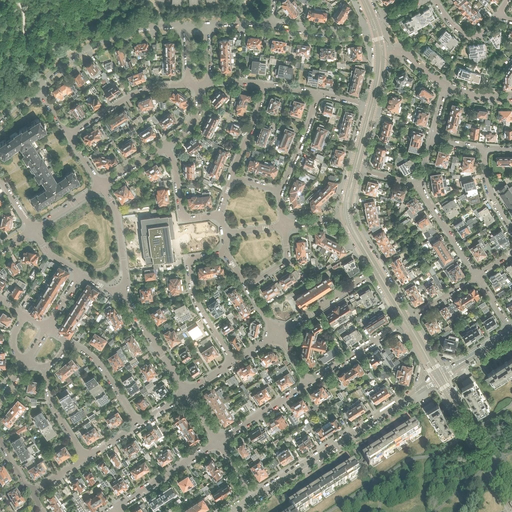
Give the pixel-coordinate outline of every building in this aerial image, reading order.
[(284,8),(291,3),(289,0),(284,0),(282,2),(283,3),(281,4),(281,5),(283,8),(284,8)] [(467,3),(468,2),(466,0),(459,0),(455,4),(460,9),(467,3)] [(288,13),(298,6),(298,5),(297,6),(294,1),(291,3),(284,8),(284,9),(287,13),(288,13)] [(351,9),(349,8),(350,6),(344,3),(340,8),(341,9),(349,13),(351,9)] [(464,15),(464,14),(471,8),(467,3),(460,9),(459,10),(464,15)] [(264,11),(264,10),(263,10),(262,10),(261,9),(262,8),(260,5),(254,10),(256,13),(257,12),(258,13),(258,14),(257,16),(259,16),(260,15),(261,15),(261,14),(262,13),(263,13),(264,12),(264,11)] [(294,17),(300,13),(302,11),(298,6),(288,13),(291,17),(293,16),(294,17)] [(469,19),(477,12),(472,7),(471,8),(464,14),(469,19)] [(483,18),(479,14),(481,12),(483,10),(481,8),(477,12),(469,19),(473,23),(476,21),(477,22),(478,20),(480,21),(483,18)] [(319,21),(321,13),(320,12),(321,10),(315,9),(315,10),(314,11),(313,20),(314,20),(315,21),(317,21),(318,21),(319,21)] [(349,14),(349,13),(341,9),(340,11),(338,10),(336,13),(337,14),(345,19),(346,18),(349,14)] [(432,15),(433,14),(430,9),(428,10),(424,12),(424,11),(423,12),(424,12),(422,13),(427,22),(434,18),(432,15)] [(345,19),(337,14),(336,13),(335,12),(332,18),(334,19),(339,23),(340,22),(342,23),(343,23),(345,19)] [(427,22),(422,13),(420,14),(419,13),(415,15),(422,26),(427,22)] [(422,26),(415,15),(411,17),(412,19),(411,20),(416,29),(422,26)] [(416,29),(411,20),(409,21),(409,20),(408,20),(408,21),(405,23),(408,29),(407,29),(409,33),(413,31),(415,34),(418,32),(416,29)] [(441,48),(443,45),(451,36),(450,35),(450,34),(445,30),(442,34),(438,39),(442,42),(440,45),(437,42),(434,45),(440,49),(441,48)] [(502,39),(502,38),(502,37),(501,36),(500,36),(500,35),(500,34),(501,31),(498,31),(493,34),(493,35),(492,36),(490,38),(496,47),(499,47),(499,44),(498,44),(499,43),(500,43),(501,42),(502,41),(502,39)] [(454,47),(459,41),(453,37),(454,37),(453,36),(453,37),(451,36),(443,45),(446,47),(447,46),(451,50),(454,46),(454,47)] [(174,49),(174,43),(171,43),(171,42),(168,42),(168,40),(164,40),(164,44),(165,44),(165,49),(174,49)] [(278,51),(279,41),(278,40),(277,40),(276,41),(273,40),(272,47),(271,51),(274,51),(274,50),(278,51)] [(149,49),(148,45),(147,42),(144,43),(144,42),(141,43),(143,53),(149,52),(148,49),(149,49)] [(143,53),(141,43),(138,43),(138,44),(135,45),(136,48),(135,48),(136,51),(137,54),(143,53)] [(303,54),(304,45),(301,45),(300,44),(299,44),(298,44),(297,47),(295,47),(294,53),(300,54),(300,55),(302,55),(302,54),(303,54)] [(485,55),(484,51),(486,50),(485,44),(478,45),(478,44),(478,45),(476,46),(478,56),(478,59),(478,61),(480,61),(480,59),(481,58),(481,56),(485,55)] [(309,55),(310,46),(309,46),(309,45),(307,45),(306,46),(304,45),(303,54),(302,54),(302,55),(301,62),(304,63),(305,59),(305,58),(306,56),(305,56),(305,55),(309,55)] [(478,56),(476,46),(474,46),(474,45),(473,45),(469,46),(470,53),(469,53),(470,58),(478,56)] [(361,50),(361,49),(361,47),(361,46),(350,47),(350,48),(348,48),(348,52),(346,52),(346,54),(347,54),(347,55),(350,55),(350,54),(352,53),(361,53),(361,50)] [(436,54),(428,47),(427,49),(426,48),(426,49),(424,52),(425,53),(425,54),(425,55),(426,55),(426,56),(427,56),(428,55),(429,56),(428,57),(431,60),(436,54)] [(121,48),(115,51),(120,65),(126,62),(121,48)] [(336,58),(336,51),(334,51),(334,49),(331,48),(330,48),(329,48),(328,48),(327,48),(327,58),(327,59),(334,59),(334,58),(336,58)] [(444,61),(436,54),(431,60),(435,63),(436,62),(441,66),(443,63),(444,63),(443,62),(444,61)] [(258,72),(260,57),(255,57),(255,59),(257,59),(257,61),(252,60),(252,65),(250,65),(249,69),(252,69),(252,72),(258,72)] [(264,59),(264,57),(260,57),(258,72),(265,73),(267,59),(264,59)] [(285,76),(287,61),(284,60),(283,66),(280,65),(279,69),(275,69),(275,74),(278,74),(278,75),(285,76)] [(96,65),(93,61),(89,64),(88,64),(87,64),(86,65),(86,66),(89,71),(94,78),(101,73),(97,67),(98,67),(96,64),(96,65)] [(289,67),(290,61),(289,61),(287,61),(285,76),(291,78),(293,68),(289,67)] [(114,68),(112,62),(105,64),(107,70),(114,68)] [(480,78),(481,77),(480,77),(481,75),(473,73),(476,65),(472,64),(471,68),(470,72),(468,80),(472,81),(472,80),(479,81),(480,77),(480,78)] [(364,73),(365,72),(364,71),(365,70),(356,68),(355,71),(354,71),(353,74),(363,76),(364,74),(364,73)] [(147,77),(145,74),(147,73),(145,69),(143,70),(143,71),(138,73),(141,81),(143,81),(146,80),(145,78),(145,79),(145,78),(147,77)] [(317,84),(319,71),(313,69),(313,71),(309,71),(308,76),(307,76),(307,79),(308,79),(308,83),(310,83),(312,84),(312,85),(315,85),(316,84),(317,84)] [(468,80),(470,72),(460,69),(458,75),(464,77),(464,78),(468,80)] [(332,80),(333,78),(327,77),(328,72),(319,71),(317,84),(320,85),(320,86),(323,86),(323,85),(324,86),(324,85),(330,86),(330,84),(331,84),(332,83),(333,83),(333,81),(333,80),(332,80)] [(85,81),(88,78),(84,72),(81,73),(84,78),(83,78),(79,73),(76,75),(75,75),(74,77),(73,77),(73,78),(77,84),(78,86),(85,81)] [(136,83),(133,75),(132,72),(126,75),(130,84),(132,83),(132,84),(132,85),(135,84),(136,83)] [(408,77),(406,73),(405,72),(404,72),(403,72),(401,72),(401,74),(400,74),(404,82),(407,81),(411,82),(412,79),(408,77)] [(141,81),(138,73),(133,75),(136,83),(139,82),(139,83),(141,82),(141,81)] [(362,79),(363,76),(353,74),(351,73),(351,76),(350,80),(361,83),(361,82),(362,81),(363,80),(362,79)] [(404,82),(400,74),(399,75),(398,74),(397,74),(397,76),(395,77),(398,82),(396,86),(402,88),(403,86),(406,85),(404,82)] [(511,76),(504,75),(504,82),(503,82),(503,88),(510,88),(511,88),(511,76)] [(361,84),(361,83),(350,80),(349,83),(348,86),(360,89),(360,86),(361,86),(361,84)] [(68,94),(72,91),(70,89),(71,89),(67,83),(62,86),(63,86),(60,89),(59,88),(53,92),(53,93),(55,96),(56,96),(57,95),(59,98),(61,100),(64,98),(62,95),(67,92),(68,94)] [(121,92),(118,87),(118,86),(117,85),(116,85),(115,84),(112,86),(111,84),(109,85),(110,87),(115,95),(117,94),(118,94),(120,93),(120,92),(121,92)] [(359,91),(360,89),(348,86),(346,85),(346,86),(348,87),(346,92),(358,95),(358,94),(359,94),(359,92),(359,91)] [(79,93),(74,86),(71,88),(75,94),(72,96),(74,99),(80,95),(79,93)] [(115,95),(110,87),(104,91),(105,92),(106,94),(107,94),(110,99),(110,98),(111,99),(112,99),(113,98),(114,97),(113,97),(115,95)] [(422,99),(428,90),(422,87),(422,88),(421,88),(420,89),(420,90),(417,96),(422,99)] [(429,101),(431,97),(432,97),(433,96),(433,95),(433,94),(428,90),(422,99),(424,101),(425,100),(428,102),(429,101)] [(227,97),(223,93),(222,94),(219,91),(218,93),(216,93),(216,94),(216,96),(215,96),(222,102),(224,104),(224,103),(229,99),(227,97)] [(177,103),(183,96),(179,93),(179,94),(178,93),(176,96),(173,93),(169,98),(172,101),(173,100),(177,103)] [(249,100),(250,96),(241,93),(238,102),(247,104),(248,100),(249,100)] [(156,103),(158,102),(158,97),(152,99),(151,96),(144,99),(148,109),(152,108),(151,107),(155,106),(155,105),(157,104),(156,103)] [(184,102),(187,100),(186,99),(186,98),(183,96),(177,103),(180,106),(179,108),(178,108),(176,110),(180,113),(182,111),(182,112),(185,108),(187,105),(184,102)] [(222,102),(215,96),(214,96),(213,97),(213,98),(211,101),(214,103),(213,104),(219,109),(224,104),(222,102)] [(400,106),(402,99),(399,98),(394,97),(391,96),(390,99),(389,100),(389,101),(389,102),(390,102),(389,103),(400,106)] [(101,104),(97,98),(95,100),(94,99),(92,100),(90,97),(86,100),(88,102),(93,110),(94,109),(95,110),(99,107),(98,106),(99,106),(99,105),(101,104)] [(281,107),(282,103),(279,102),(280,99),(276,97),(275,99),(272,98),(271,99),(270,99),(270,101),(270,102),(269,104),(278,107),(280,108),(283,109),(284,109),(285,107),(285,106),(283,106),(283,108),(281,107)] [(148,109),(144,99),(138,101),(139,106),(138,107),(140,111),(141,111),(141,112),(145,110),(146,110),(148,109)] [(245,110),(247,104),(238,102),(236,101),(234,106),(237,106),(236,109),(238,109),(237,113),(237,115),(241,117),(242,114),(243,114),(244,110),(245,110)] [(286,102),(286,103),(289,104),(288,106),(290,107),(292,107),(302,110),(303,107),(304,107),(305,104),(303,103),(294,101),(294,102),(291,101),(290,103),(286,102)] [(85,113),(79,104),(78,104),(77,102),(74,104),(75,106),(71,108),(72,109),(70,110),(73,115),(75,114),(77,117),(78,117),(79,119),(82,117),(82,116),(85,114),(84,113),(85,113)] [(331,114),(333,107),(333,106),(333,104),(326,102),(326,105),(325,104),(324,109),(323,112),(323,114),(330,116),(331,116),(331,114)] [(398,113),(400,106),(389,103),(389,104),(388,105),(387,106),(388,107),(388,110),(390,111),(390,112),(395,113),(395,112),(398,113)] [(276,113),(278,107),(269,104),(268,107),(268,108),(267,109),(267,110),(267,111),(271,112),(271,111),(276,113)] [(461,115),(463,107),(452,105),(450,112),(461,115)] [(301,117),(302,113),(301,113),(302,110),(292,107),(290,107),(289,108),(289,109),(289,110),(289,111),(291,112),(290,114),(292,114),(291,117),(296,119),(297,116),(301,117)] [(427,119),(429,112),(427,112),(428,110),(422,108),(417,107),(414,115),(415,116),(417,116),(427,119)] [(354,117),(354,115),(354,114),(351,113),(351,110),(346,109),(345,115),(344,115),(344,117),(353,120),(353,117),(354,117)] [(486,118),(487,110),(478,109),(477,113),(476,113),(475,116),(486,118)] [(127,121),(132,117),(127,111),(126,112),(125,110),(119,113),(125,121),(126,123),(125,123),(128,126),(128,127),(130,130),(132,128),(130,124),(129,125),(127,121)] [(506,125),(506,111),(503,111),(503,110),(500,110),(500,111),(499,111),(498,112),(498,113),(499,114),(499,115),(497,115),(497,120),(503,120),(503,125),(505,125),(506,125)] [(460,119),(461,115),(450,112),(448,121),(458,124),(460,125),(461,119),(460,119)] [(125,121),(119,113),(116,115),(117,116),(113,118),(118,126),(117,123),(119,121),(120,123),(124,121),(124,122),(125,121)] [(175,121),(172,117),(173,116),(171,113),(170,114),(169,113),(164,117),(165,118),(160,122),(165,129),(165,128),(166,129),(169,127),(168,126),(172,124),(173,124),(176,122),(175,121)] [(218,122),(219,119),(214,116),(214,117),(210,115),(209,118),(208,118),(207,120),(208,121),(218,126),(219,122),(218,122)] [(426,120),(427,119),(417,116),(415,116),(415,118),(414,118),(413,122),(416,122),(416,123),(419,124),(418,128),(423,129),(424,125),(425,125),(426,120)] [(352,123),(353,120),(344,117),(343,121),(344,121),(343,124),(351,126),(351,125),(352,125),(352,123)] [(118,126),(113,118),(112,118),(107,121),(112,129),(115,128),(118,126)] [(44,133),(44,132),(47,131),(46,129),(46,128),(45,126),(44,126),(43,125),(40,120),(39,120),(38,120),(36,121),(36,122),(22,131),(21,131),(19,132),(19,133),(19,134),(27,146),(31,143),(30,140),(39,134),(40,135),(43,133),(44,134),(44,133)] [(391,129),(393,123),(385,120),(384,123),(383,123),(382,126),(391,129)] [(214,131),(217,126),(218,126),(208,121),(206,123),(205,124),(205,125),(205,126),(214,131)] [(457,134),(460,125),(458,124),(448,121),(446,129),(450,130),(449,132),(457,134)] [(239,130),(240,128),(240,127),(240,126),(233,123),(230,129),(228,128),(226,131),(228,132),(237,135),(238,131),(239,130)] [(351,129),(351,128),(351,127),(351,126),(343,124),(340,123),(339,127),(341,127),(341,130),(349,132),(350,130),(351,129)] [(271,133),(273,129),(270,128),(266,127),(266,126),(262,124),(262,125),(261,126),(261,127),(261,128),(260,131),(269,134),(274,135),(274,134),(271,133)] [(328,135),(329,131),(327,130),(323,128),(324,126),(320,124),(319,127),(318,127),(316,133),(325,136),(327,137),(330,138),(331,136),(328,135)] [(475,125),(469,124),(468,127),(468,128),(472,129),(470,137),(477,138),(478,134),(479,135),(479,132),(478,132),(479,127),(475,126),(475,125)] [(483,129),(483,130),(486,130),(486,132),(485,139),(487,139),(487,141),(496,141),(496,132),(495,132),(495,130),(490,130),(491,126),(490,126),(490,125),(486,125),(483,125),(483,129)] [(155,133),(153,130),(154,129),(151,126),(145,130),(151,139),(153,138),(154,136),(156,135),(155,133)] [(215,131),(214,131),(205,126),(205,127),(204,127),(203,128),(203,130),(202,132),(205,134),(205,135),(210,137),(211,134),(213,134),(215,131)] [(392,135),(394,129),(391,129),(382,126),(381,132),(390,135),(392,135)] [(90,132),(90,133),(95,141),(104,136),(103,135),(105,134),(101,128),(100,129),(99,127),(95,130),(95,129),(92,131),(92,130),(90,132)] [(292,139),(294,132),(293,132),(294,129),(289,127),(288,130),(285,129),(282,135),(292,139)] [(151,139),(145,130),(138,134),(141,138),(141,137),(143,141),(144,140),(145,142),(147,141),(149,140),(151,139)] [(349,137),(349,136),(349,135),(349,132),(341,130),(340,133),(339,137),(341,137),(341,140),(347,142),(348,138),(349,137)] [(267,139),(269,134),(260,131),(259,133),(258,134),(258,135),(258,136),(258,137),(267,139)] [(421,140),(423,133),(413,131),(412,137),(421,140)] [(388,141),(390,135),(381,132),(380,135),(381,136),(380,139),(388,141)] [(27,146),(19,134),(18,134),(17,133),(15,135),(15,136),(10,139),(1,145),(0,144),(0,150),(1,152),(2,153),(1,154),(2,156),(3,156),(4,156),(5,158),(8,156),(8,157),(9,156),(8,155),(12,153),(11,152),(17,149),(20,146),(22,149),(27,146)] [(95,141),(90,133),(89,133),(87,134),(84,136),(86,138),(84,140),(86,143),(88,142),(90,145),(95,141)] [(323,142),(325,136),(316,133),(314,139),(323,142)] [(290,145),(292,139),(282,135),(280,141),(290,145)] [(265,145),(267,139),(258,137),(257,139),(256,140),(256,141),(256,142),(256,143),(260,144),(265,145)] [(420,146),(421,140),(412,137),(410,143),(420,146)] [(125,144),(131,153),(133,151),(134,150),(135,150),(136,149),(136,148),(135,147),(136,147),(133,142),(134,141),(131,138),(125,142),(125,144)] [(203,144),(201,141),(200,142),(199,141),(198,142),(196,139),(194,140),(193,140),(191,141),(191,142),(196,149),(203,144)] [(324,146),(324,145),(325,145),(328,146),(328,144),(323,142),(314,139),(311,145),(312,145),(311,148),(319,151),(321,148),(321,149),(322,145),(324,146)] [(287,151),(290,145),(280,141),(278,140),(275,148),(283,151),(284,149),(287,151)] [(44,160),(43,158),(42,158),(42,157),(41,158),(32,142),(31,143),(27,146),(22,149),(25,154),(24,155),(25,155),(24,156),(23,157),(25,159),(26,159),(26,160),(26,161),(27,163),(28,163),(29,163),(33,168),(44,161),(43,161),(44,161),(44,160)] [(196,149),(191,142),(191,143),(189,143),(188,144),(188,145),(186,146),(188,149),(187,150),(191,154),(196,149)] [(419,148),(420,146),(410,143),(408,143),(407,146),(409,146),(408,150),(410,150),(409,153),(417,155),(417,152),(418,152),(419,148)] [(131,153),(125,144),(122,146),(123,146),(120,148),(122,150),(121,150),(124,154),(125,154),(125,155),(126,156),(127,155),(128,154),(129,154),(131,153)] [(344,154),(345,153),(344,152),(344,151),(343,151),(344,148),(338,146),(337,149),(336,152),(335,152),(334,155),(343,158),(344,155),(344,154)] [(385,155),(386,149),(378,147),(377,149),(376,150),(375,153),(385,155)] [(227,155),(228,152),(226,151),(222,150),(220,149),(217,155),(226,159),(228,155),(227,155)] [(254,171),(257,163),(258,161),(254,160),(256,155),(260,156),(261,152),(253,150),(252,153),(253,154),(251,159),(249,166),(250,166),(249,169),(250,170),(254,171)] [(447,160),(449,154),(440,151),(438,151),(437,154),(438,155),(437,158),(447,160)] [(56,165),(49,153),(48,152),(47,153),(55,166),(56,165)] [(402,158),(404,160),(406,154),(403,153),(400,153),(398,152),(397,152),(396,155),(397,156),(398,156),(398,157),(401,158),(402,158)] [(385,162),(387,156),(385,155),(375,153),(374,159),(383,161),(385,162)] [(342,160),(343,158),(334,155),(329,154),(328,156),(334,158),(333,164),(338,165),(338,163),(341,164),(341,163),(342,163),(343,161),(342,160)] [(225,163),(226,159),(217,155),(215,162),(223,165),(223,163),(224,163),(224,162),(225,163)] [(102,167),(105,158),(99,156),(99,158),(95,157),(95,161),(96,162),(98,163),(97,165),(98,165),(98,167),(102,167)] [(410,171),(405,162),(404,160),(402,158),(401,158),(398,157),(398,156),(397,156),(394,165),(396,165),(397,160),(401,161),(401,163),(401,164),(399,165),(398,167),(401,172),(403,171),(405,174),(407,172),(410,171)] [(105,157),(105,158),(102,167),(107,168),(107,167),(108,168),(109,165),(110,165),(111,165),(112,165),(118,162),(115,157),(111,160),(110,160),(110,158),(109,158),(105,157)] [(510,164),(509,157),(497,157),(497,161),(496,161),(496,163),(497,163),(497,164),(505,164),(505,166),(510,166),(510,164)] [(312,167),(314,161),(307,158),(306,159),(306,160),(305,162),(305,163),(303,167),(310,170),(312,167)] [(445,167),(447,160),(437,158),(436,161),(435,164),(436,164),(445,167)] [(381,167),(383,161),(374,159),(373,162),(374,163),(373,165),(381,167)] [(417,166),(414,161),(413,162),(411,159),(405,162),(410,171),(416,167),(415,166),(417,166)] [(56,180),(46,164),(46,163),(45,161),(44,161),(33,168),(36,173),(35,174),(36,174),(36,175),(35,175),(39,181),(40,181),(41,181),(42,181),(46,186),(51,183),(55,180),(56,180)] [(223,165),(215,162),(213,161),(210,167),(221,171),(223,168),(222,167),(223,165)] [(268,175),(270,167),(271,163),(265,161),(264,165),(261,174),(265,175),(265,174),(268,175)] [(275,174),(278,167),(274,166),(275,162),(272,161),(271,163),(270,167),(268,175),(269,175),(269,176),(272,177),(272,176),(273,177),(274,174),(275,174)] [(463,163),(458,162),(456,162),(455,164),(455,166),(458,166),(458,165),(463,166),(463,170),(472,170),(473,164),(463,163)] [(261,174),(264,165),(257,163),(254,171),(257,172),(257,173),(261,174)] [(161,172),(164,170),(161,165),(158,167),(156,164),(151,168),(157,177),(162,174),(161,172)] [(220,175),(221,171),(210,167),(208,173),(210,174),(218,177),(219,175),(220,175)] [(157,177),(151,168),(146,171),(152,180),(157,177)] [(62,193),(76,184),(77,184),(79,183),(79,182),(79,181),(76,176),(76,175),(76,174),(75,172),(74,172),(73,171),(70,173),(69,172),(69,173),(66,175),(66,176),(57,182),(55,180),(51,183),(59,195),(60,195),(62,194),(62,193)] [(301,190),(304,183),(303,182),(306,176),(300,174),(298,180),(297,180),(296,182),(294,182),(292,186),(293,186),(292,186),(301,190)] [(442,180),(441,174),(431,175),(432,182),(442,180)] [(335,191),(337,183),(334,183),(335,176),(330,175),(330,176),(329,176),(328,180),(329,180),(328,184),(324,187),(327,190),(328,189),(332,193),(333,192),(333,191),(335,191)] [(443,187),(442,180),(432,182),(433,188),(443,187)] [(475,186),(474,180),(464,182),(466,189),(475,186)] [(377,189),(378,184),(368,181),(368,182),(367,184),(367,187),(377,189)] [(41,206),(55,197),(56,198),(58,196),(58,195),(59,195),(51,183),(46,186),(47,188),(38,194),(38,193),(34,196),(34,195),(33,195),(34,196),(31,198),(32,199),(31,200),(32,200),(31,201),(32,203),(33,203),(34,204),(37,208),(38,208),(39,209),(41,207),(41,206)] [(511,185),(509,188),(506,184),(497,191),(499,194),(500,194),(510,209),(509,210),(511,214),(511,185)] [(116,191),(115,192),(119,197),(129,190),(125,185),(116,191)] [(299,195),(301,190),(292,186),(292,187),(290,190),(291,191),(290,191),(292,192),(291,195),(291,196),(299,195)] [(444,193),(443,190),(445,189),(446,191),(451,190),(450,186),(444,186),(443,187),(433,188),(434,195),(435,195),(436,196),(437,197),(438,196),(439,195),(440,194),(444,193)] [(460,199),(467,195),(477,192),(475,186),(466,189),(467,192),(464,193),(465,194),(463,195),(458,197),(459,199),(460,199)] [(332,193),(328,189),(327,190),(324,187),(322,190),(318,192),(318,193),(316,195),(323,201),(332,193)] [(379,192),(376,191),(377,189),(367,187),(366,189),(365,190),(365,191),(365,192),(365,193),(378,196),(379,192)] [(156,194),(157,197),(168,196),(168,195),(167,191),(167,190),(164,190),(164,189),(158,190),(159,193),(156,194)] [(397,199),(400,189),(397,189),(396,189),(394,189),(393,191),(391,191),(390,198),(394,199),(394,198),(397,199)] [(129,190),(119,197),(122,203),(126,201),(127,203),(129,202),(129,203),(129,202),(131,200),(129,199),(134,196),(130,191),(130,190),(129,190)] [(197,207),(196,196),(195,192),(192,193),(192,198),(190,198),(190,197),(189,197),(190,205),(191,204),(191,207),(192,207),(196,207),(197,207)] [(479,199),(477,194),(477,192),(467,195),(460,199),(461,201),(464,199),(468,198),(469,201),(479,199)] [(323,201),(316,195),(316,194),(315,195),(313,193),(306,199),(307,203),(311,202),(312,211),(321,209),(320,204),(320,203),(323,201)] [(204,206),(203,197),(203,196),(202,195),(196,196),(197,207),(204,206)] [(304,196),(299,195),(291,196),(291,200),(293,200),(294,206),(295,206),(295,207),(299,207),(299,205),(300,205),(300,203),(304,203),(304,196)] [(169,202),(169,201),(168,197),(168,196),(157,197),(157,198),(156,198),(156,202),(158,201),(159,208),(164,207),(163,206),(167,205),(167,202),(169,202)] [(212,198),(211,196),(210,196),(203,197),(204,206),(211,205),(211,203),(210,200),(211,200),(212,198)] [(376,207),(374,201),(376,201),(376,198),(372,197),(372,198),(366,199),(366,202),(365,203),(364,204),(365,205),(365,206),(366,208),(376,207)] [(419,202),(418,200),(416,199),(415,197),(411,200),(409,201),(406,203),(410,208),(411,207),(419,202)] [(455,206),(454,205),(456,203),(453,200),(451,201),(451,200),(448,202),(447,201),(442,204),(443,205),(443,206),(446,212),(455,206)] [(416,213),(415,211),(416,211),(418,210),(417,210),(421,207),(420,205),(421,204),(419,202),(411,207),(410,208),(414,214),(416,213)] [(458,212),(455,206),(446,212),(450,217),(458,212)] [(481,216),(489,211),(488,210),(488,209),(487,208),(486,206),(478,211),(478,210),(476,211),(478,215),(480,214),(481,216)] [(485,220),(492,215),(489,211),(481,216),(484,220),(485,220)] [(12,218),(12,217),(12,216),(11,216),(11,215),(5,213),(5,214),(3,214),(1,220),(12,222),(13,218),(12,218)] [(418,228),(429,221),(426,215),(423,217),(423,218),(415,223),(418,228)] [(492,221),(494,220),(494,218),(493,216),(492,216),(492,215),(485,220),(484,220),(487,224),(488,223),(489,225),(493,223),(492,221)] [(159,216),(148,217),(142,218),(141,218),(142,227),(141,227),(142,234),(141,234),(142,243),(144,256),(145,256),(146,263),(154,262),(154,263),(160,262),(174,260),(176,260),(175,251),(174,252),(173,248),(172,248),(171,238),(175,238),(173,224),(172,216),(168,216),(160,217),(159,216)] [(379,224),(378,220),(381,220),(380,217),(378,218),(368,220),(369,222),(368,223),(369,225),(370,227),(371,227),(373,226),(373,225),(377,224),(379,224)] [(464,224),(462,221),(464,220),(462,217),(456,221),(458,223),(455,225),(459,231),(467,225),(469,224),(467,222),(465,223),(466,223),(464,224)] [(12,226),(12,222),(1,220),(0,225),(0,226),(2,227),(2,228),(8,229),(8,228),(9,228),(10,228),(10,226),(12,226)] [(424,232),(434,225),(432,222),(431,223),(429,221),(418,228),(417,228),(418,231),(421,229),(424,232)] [(431,234),(436,231),(435,228),(434,225),(424,232),(428,239),(433,236),(431,234)] [(471,231),(467,225),(459,231),(462,236),(471,231)] [(497,238),(503,234),(503,233),(503,232),(502,231),(501,230),(493,235),(494,236),(490,239),(492,242),(497,238)] [(323,246),(328,238),(325,237),(324,237),(324,231),(315,232),(317,242),(323,246)] [(386,236),(383,231),(375,236),(375,237),(376,238),(376,239),(378,241),(386,236)] [(389,241),(387,237),(392,234),(391,233),(386,236),(378,241),(377,241),(378,243),(378,244),(379,246),(380,246),(389,241)] [(500,243),(507,238),(503,234),(497,238),(500,243)] [(336,249),(339,244),(328,238),(323,246),(322,248),(320,251),(324,253),(325,252),(327,253),(326,254),(330,256),(330,257),(331,257),(336,248),(336,249)] [(434,248),(444,242),(443,239),(442,240),(440,238),(434,242),(432,238),(429,240),(425,243),(425,244),(430,241),(434,248)] [(504,246),(509,243),(509,241),(508,239),(507,239),(507,238),(500,243),(495,246),(491,249),(492,249),(492,251),(495,249),(494,248),(496,247),(498,251),(505,247),(504,246)] [(307,242),(304,242),(303,241),(302,242),(302,240),(298,241),(298,242),(297,242),(296,243),(296,247),(296,248),(297,252),(305,251),(310,250),(310,248),(305,249),(305,247),(308,247),(307,242)] [(384,251),(392,246),(389,241),(380,246),(380,247),(381,249),(382,249),(383,251),(384,251)] [(435,256),(447,247),(445,245),(446,245),(444,242),(434,248),(437,253),(436,254),(436,253),(434,254),(435,256)] [(482,249),(481,247),(483,245),(481,242),(471,248),(469,249),(471,252),(472,251),(474,254),(482,249)] [(343,254),(346,252),(342,245),(341,246),(340,245),(339,244),(336,249),(336,248),(331,257),(332,258),(333,258),(334,261),(343,256),(343,254)] [(486,254),(484,251),(487,249),(490,254),(493,252),(492,251),(492,249),(491,249),(490,247),(489,245),(486,246),(482,249),(474,254),(476,257),(475,257),(477,260),(478,260),(478,259),(479,260),(482,259),(481,257),(486,254)] [(395,251),(392,246),(384,251),(385,253),(385,254),(385,255),(386,256),(387,256),(389,255),(395,251)] [(441,258),(451,252),(449,249),(448,250),(447,247),(435,256),(435,257),(437,255),(438,256),(439,255),(441,258)] [(29,262),(32,251),(29,250),(28,251),(27,253),(24,252),(23,261),(29,262)] [(308,259),(309,258),(309,256),(311,256),(310,250),(305,251),(297,252),(297,253),(297,257),(298,257),(298,262),(301,262),(301,263),(305,262),(307,261),(307,259),(308,259)] [(36,264),(38,255),(35,255),(36,253),(35,253),(35,251),(32,251),(29,262),(36,264)] [(451,259),(453,257),(452,255),(453,255),(451,252),(441,258),(444,263),(449,260),(451,260),(452,260),(451,259)] [(393,268),(402,263),(397,255),(390,259),(392,262),(390,263),(391,263),(391,264),(391,265),(392,266),(393,268)] [(346,271),(347,270),(355,265),(354,263),(355,262),(354,260),(353,260),(352,260),(344,264),(345,267),(344,268),(346,271)] [(405,268),(403,265),(408,262),(407,260),(402,263),(393,268),(394,270),(394,271),(395,272),(396,273),(405,268)] [(18,269),(13,261),(10,263),(9,263),(8,263),(8,264),(8,265),(7,265),(8,266),(7,267),(8,268),(9,268),(12,273),(18,269)] [(69,272),(57,265),(52,262),(51,262),(50,262),(50,263),(49,264),(55,268),(53,270),(54,271),(66,279),(69,274),(69,272)] [(223,274),(223,268),(220,269),(220,267),(219,265),(212,266),(214,276),(220,275),(221,277),(223,277),(223,274)] [(358,270),(359,269),(358,267),(357,267),(355,265),(347,270),(350,275),(352,274),(352,275),(357,273),(356,272),(358,270)] [(452,276),(461,270),(459,268),(459,267),(459,266),(458,265),(457,265),(454,267),(454,266),(453,267),(453,268),(452,267),(448,270),(448,271),(447,272),(449,275),(451,274),(452,276)] [(214,276),(212,266),(205,267),(206,267),(207,278),(211,277),(211,276),(214,276)] [(399,278),(413,270),(412,269),(410,271),(409,270),(407,266),(405,268),(396,273),(396,274),(397,276),(398,276),(399,278)] [(207,278),(206,267),(204,267),(201,268),(200,268),(200,271),(199,271),(200,277),(200,278),(200,283),(204,283),(204,278),(207,278)] [(155,274),(160,274),(159,269),(159,268),(154,269),(154,272),(150,273),(150,270),(145,270),(146,279),(151,279),(151,280),(153,279),(153,278),(155,278),(155,274)] [(297,277),(299,276),(296,270),(291,273),(289,274),(288,273),(285,275),(290,284),(297,280),(296,279),(298,278),(297,277)] [(412,277),(410,273),(411,273),(411,272),(413,271),(413,270),(399,278),(401,280),(401,281),(401,282),(402,282),(402,283),(412,277)] [(455,281),(464,275),(464,274),(463,272),(462,272),(461,270),(452,276),(455,281)] [(66,279),(54,271),(52,274),(54,275),(52,278),(62,284),(63,284),(64,282),(64,281),(66,279)] [(502,282),(506,280),(503,275),(502,276),(499,272),(498,272),(497,273),(497,274),(494,275),(500,283),(501,286),(503,288),(504,287),(502,285),(503,284),(502,282)] [(290,284),(285,275),(281,278),(282,279),(280,280),(281,282),(278,284),(281,288),(283,287),(284,288),(290,284)] [(315,297),(331,286),(330,285),(333,283),(329,277),(326,279),(325,278),(324,279),(322,275),(306,285),(308,289),(297,296),(299,299),(296,301),(299,307),(302,305),(303,306),(307,304),(306,302),(315,297)] [(500,283),(494,275),(492,276),(490,277),(490,278),(493,284),(492,285),(495,290),(501,286),(500,283)] [(181,284),(180,280),(180,279),(177,279),(177,278),(177,276),(167,277),(168,287),(181,285),(180,284),(181,284)] [(62,284),(52,278),(50,281),(49,280),(49,281),(46,279),(45,281),(47,283),(59,290),(60,287),(61,287),(62,285),(62,284)] [(23,289),(26,284),(26,283),(25,282),(23,283),(19,280),(19,281),(16,279),(13,284),(16,285),(14,287),(13,289),(12,289),(13,290),(11,293),(13,295),(13,296),(16,298),(17,297),(18,298),(23,290),(23,289)] [(437,292),(434,286),(436,285),(433,280),(431,282),(428,283),(429,285),(426,287),(432,295),(433,295),(434,294),(435,293),(437,292)] [(279,289),(281,288),(278,284),(277,282),(272,285),(271,284),(268,286),(273,294),(279,290),(279,289)] [(409,295),(417,290),(420,288),(423,286),(422,285),(421,284),(416,288),(414,285),(413,285),(411,282),(405,286),(407,289),(406,290),(406,291),(407,292),(407,293),(409,295)] [(59,290),(47,283),(46,285),(47,286),(45,289),(55,296),(55,295),(56,295),(57,293),(59,290)] [(101,292),(89,285),(87,285),(84,290),(96,298),(97,298),(101,292)] [(178,291),(181,291),(181,290),(181,286),(181,285),(168,287),(169,291),(172,290),(172,293),(170,293),(171,297),(175,296),(174,293),(179,293),(178,291)] [(273,294),(268,286),(264,289),(265,290),(263,291),(267,298),(273,294)] [(477,294),(478,293),(476,290),(475,291),(474,288),(471,290),(470,290),(469,291),(469,292),(468,292),(469,293),(474,300),(474,301),(475,302),(480,299),(477,294)] [(55,296),(45,289),(43,292),(41,291),(40,294),(52,301),(53,299),(54,298),(55,297),(55,296)] [(232,299),(239,294),(237,291),(236,291),(235,289),(233,290),(233,289),(230,292),(228,293),(232,299)] [(363,301),(373,295),(372,293),(372,292),(371,290),(370,290),(370,291),(369,289),(361,294),(360,295),(362,298),(356,302),(354,298),(351,299),(349,300),(350,301),(353,305),(353,306),(357,304),(363,301)] [(96,298),(84,290),(82,293),(81,295),(80,296),(91,302),(93,299),(95,300),(96,298)] [(152,299),(152,296),(161,292),(161,290),(155,292),(152,293),(141,295),(142,297),(141,298),(141,300),(142,300),(142,301),(152,299)] [(420,295),(418,292),(417,290),(409,295),(410,297),(410,298),(411,300),(412,300),(420,295)] [(474,300),(469,293),(466,295),(464,297),(461,299),(466,306),(471,303),(470,303),(474,301),(474,300)] [(52,301),(40,294),(39,294),(38,295),(38,296),(37,296),(36,298),(36,300),(38,301),(48,307),(49,306),(50,305),(50,304),(52,301)] [(242,300),(241,298),(242,297),(239,294),(232,299),(235,305),(242,300)] [(376,302),(375,300),(376,300),(376,299),(375,297),(374,297),(373,295),(363,301),(367,306),(370,304),(370,306),(373,304),(376,302)] [(423,300),(420,295),(412,300),(413,302),(413,303),(414,305),(415,305),(423,300)] [(91,302),(80,296),(79,298),(79,299),(77,301),(90,310),(92,307),(89,306),(89,305),(91,302)] [(466,306),(461,299),(460,297),(459,298),(457,298),(457,299),(455,301),(456,303),(454,305),(452,302),(450,304),(455,312),(458,311),(456,309),(459,307),(462,312),(467,308),(466,306)] [(220,306),(218,303),(220,302),(218,298),(213,301),(214,302),(208,305),(209,307),(211,312),(220,306)] [(239,310),(247,305),(244,302),(243,302),(242,300),(235,305),(239,310)] [(48,307),(38,301),(36,304),(34,303),(32,306),(44,313),(46,310),(47,310),(48,308),(48,307)] [(90,310),(77,301),(75,304),(74,306),(74,307),(73,307),(84,314),(86,311),(88,313),(90,310)] [(188,310),(184,303),(183,304),(183,303),(178,305),(176,303),(175,301),(171,303),(176,313),(174,313),(175,316),(179,314),(188,310)] [(346,315),(355,309),(354,308),(353,306),(353,305),(352,306),(351,304),(348,305),(347,303),(340,307),(340,306),(339,306),(333,310),(333,311),(333,312),(327,316),(332,324),(338,320),(339,322),(340,322),(347,317),(346,315)] [(44,313),(32,306),(31,305),(28,311),(40,318),(41,318),(44,313)] [(249,312),(248,310),(248,309),(249,309),(247,305),(239,310),(243,316),(249,312)] [(108,318),(117,313),(115,309),(114,309),(113,309),(111,306),(110,306),(104,309),(104,310),(108,318)] [(225,312),(223,310),(220,306),(211,312),(214,316),(215,316),(216,317),(221,314),(222,314),(225,312)] [(455,315),(450,306),(447,308),(446,306),(443,308),(442,308),(441,309),(441,310),(440,310),(447,321),(453,317),(455,315)] [(84,314),(73,307),(73,308),(72,308),(71,309),(71,310),(70,313),(82,320),(83,317),(82,317),(84,314)] [(154,319),(169,309),(167,307),(162,311),(160,308),(158,309),(156,307),(152,310),(153,313),(151,314),(151,315),(152,317),(153,317),(154,319)] [(166,318),(164,315),(166,314),(167,314),(168,314),(169,314),(170,315),(171,315),(172,315),(169,309),(154,319),(156,321),(156,322),(156,323),(157,323),(158,324),(166,318)] [(191,316),(188,310),(179,314),(175,316),(173,317),(176,321),(178,319),(177,319),(181,317),(183,320),(191,316)] [(121,318),(118,312),(117,313),(108,318),(106,319),(110,325),(111,324),(112,323),(120,318),(121,318)] [(10,322),(12,318),(9,316),(6,314),(3,313),(3,314),(2,313),(0,316),(1,317),(0,318),(0,320),(2,322),(3,322),(7,325),(8,325),(10,322)] [(82,320),(70,313),(68,315),(67,316),(66,317),(66,318),(66,319),(77,325),(79,322),(80,323),(84,325),(86,323),(84,321),(82,320)] [(388,320),(384,314),(378,317),(381,323),(384,321),(385,322),(388,320)] [(381,323),(378,317),(376,315),(370,319),(371,321),(375,327),(376,327),(378,327),(380,325),(380,324),(381,323)] [(498,324),(496,321),(495,319),(494,319),(492,315),(490,317),(489,316),(487,317),(494,328),(497,326),(497,325),(498,324)] [(494,328),(487,317),(486,318),(482,320),(485,325),(486,327),(487,327),(489,330),(490,331),(494,328)] [(121,326),(121,325),(123,324),(122,323),(123,322),(120,318),(112,323),(111,324),(110,325),(111,325),(114,329),(113,330),(115,332),(120,329),(119,327),(120,327),(121,326)] [(261,324),(257,318),(251,322),(249,328),(250,328),(259,330),(260,325),(261,324)] [(428,328),(437,323),(434,318),(425,323),(425,324),(426,325),(427,326),(428,328)] [(75,328),(77,325),(66,319),(65,319),(64,321),(64,322),(63,324),(75,332),(77,329),(75,328)] [(375,327),(371,321),(370,322),(371,323),(370,324),(369,323),(365,326),(369,332),(373,330),(372,329),(375,327)] [(482,335),(476,326),(480,324),(478,321),(470,327),(477,338),(478,337),(479,338),(480,337),(481,336),(482,335)] [(232,328),(234,327),(230,322),(227,324),(224,326),(222,327),(223,329),(222,330),(224,333),(227,331),(228,331),(230,330),(232,332),(234,331),(232,328)] [(317,331),(322,328),(322,326),(320,323),(320,324),(319,323),(314,326),(313,323),(310,326),(309,327),(307,327),(306,330),(307,330),(308,330),(312,331),(311,333),(316,334),(317,331)] [(440,328),(437,323),(428,328),(429,330),(429,331),(430,332),(431,333),(435,331),(437,333),(441,331),(440,328)] [(75,332),(63,324),(59,329),(60,331),(72,338),(75,332)] [(202,332),(197,326),(189,331),(194,338),(202,332)] [(477,338),(470,327),(468,328),(469,330),(466,332),(472,341),(474,341),(475,341),(475,339),(477,338)] [(258,334),(259,330),(250,328),(249,332),(248,333),(252,340),(258,336),(258,334)] [(361,337),(356,329),(351,333),(356,341),(358,339),(358,340),(361,338),(360,338),(361,337)] [(169,341),(183,331),(182,330),(178,332),(178,331),(176,332),(174,330),(171,332),(169,330),(164,333),(166,335),(165,336),(166,336),(165,337),(166,338),(167,339),(169,341)] [(325,349),(326,343),(325,342),(325,341),(324,340),(322,339),(322,338),(319,338),(318,339),(318,341),(315,340),(316,334),(311,333),(312,331),(308,330),(307,330),(306,334),(304,333),(303,334),(302,336),(303,338),(302,345),(301,345),(300,348),(301,349),(302,349),(301,353),(307,355),(307,353),(312,354),(313,348),(316,348),(316,350),(316,351),(319,352),(320,351),(323,352),(323,349),(326,350),(325,349)] [(96,345),(103,332),(102,331),(100,333),(102,334),(100,336),(95,333),(91,341),(90,341),(89,342),(92,344),(93,343),(96,345)] [(180,340),(185,337),(183,334),(184,333),(183,331),(169,341),(170,343),(170,344),(171,345),(172,345),(172,346),(177,342),(178,345),(182,343),(180,340)] [(102,348),(106,340),(103,338),(106,334),(103,332),(96,345),(98,347),(98,348),(101,350),(102,348)] [(472,341),(466,332),(461,335),(467,344),(469,343),(470,344),(471,343),(471,342),(472,341)] [(356,341),(351,333),(348,335),(347,334),(344,336),(347,341),(346,341),(348,344),(350,343),(350,344),(352,343),(353,343),(356,342),(355,341),(356,341)] [(128,347),(137,342),(134,338),(131,334),(125,338),(128,343),(127,344),(123,347),(122,346),(121,347),(123,351),(125,349),(128,347)] [(444,344),(443,348),(444,348),(444,349),(448,350),(452,351),(453,350),(454,350),(455,347),(457,347),(457,344),(458,342),(456,341),(455,341),(456,337),(451,336),(449,336),(448,339),(445,338),(444,341),(444,342),(443,344),(444,344)] [(241,346),(236,337),(230,341),(236,350),(241,346)] [(394,350),(403,345),(399,340),(391,345),(394,350)] [(141,350),(139,346),(137,342),(128,347),(130,350),(130,351),(133,357),(134,357),(136,356),(135,354),(141,350)] [(218,353),(213,345),(207,349),(213,357),(215,356),(216,356),(219,354),(218,353)] [(408,353),(403,345),(394,350),(397,355),(399,358),(408,353)] [(323,362),(339,352),(335,346),(329,349),(328,348),(326,350),(323,349),(323,352),(324,354),(318,359),(320,362),(322,360),(323,362)] [(112,364),(120,358),(125,355),(121,348),(114,353),(114,354),(109,358),(109,359),(110,361),(112,364)] [(213,357),(207,349),(202,353),(207,360),(206,361),(207,362),(210,360),(210,359),(213,357)] [(191,358),(186,350),(179,354),(180,355),(180,356),(181,358),(182,358),(185,362),(191,358)] [(385,357),(381,351),(380,352),(378,350),(373,353),(380,362),(383,360),(382,359),(385,357)] [(278,357),(276,354),(275,355),(274,353),(273,352),(269,351),(269,352),(266,354),(273,364),(274,365),(275,364),(276,364),(279,362),(279,361),(277,358),(278,357)] [(315,362),(311,356),(312,354),(307,353),(307,355),(301,353),(301,356),(303,357),(302,358),(305,362),(307,360),(310,365),(311,364),(311,365),(314,363),(315,362)] [(380,363),(380,362),(373,353),(369,355),(370,356),(369,357),(370,358),(369,359),(371,362),(371,363),(372,363),(374,367),(377,365),(380,363)] [(273,364),(266,354),(264,355),(264,354),(261,357),(266,365),(269,363),(271,366),(273,364)] [(121,366),(124,364),(120,358),(112,364),(114,366),(114,367),(115,368),(115,369),(116,369),(117,368),(119,370),(122,368),(121,366)] [(511,358),(505,363),(500,366),(507,377),(508,376),(511,379),(511,378),(511,358)] [(77,363),(76,364),(72,359),(71,360),(69,361),(69,362),(67,363),(73,371),(76,374),(78,372),(77,370),(80,367),(77,363)] [(144,374),(154,368),(152,365),(151,365),(149,362),(146,364),(145,364),(144,365),(141,368),(144,374)] [(73,371),(67,363),(61,368),(67,375),(73,371)] [(365,373),(362,369),(363,368),(360,365),(358,363),(356,365),(355,365),(353,366),(353,367),(352,367),(353,368),(357,374),(358,375),(361,373),(362,375),(365,373)] [(201,373),(196,364),(189,369),(190,370),(190,371),(191,373),(192,373),(194,377),(201,373)] [(252,375),(258,371),(255,367),(253,368),(250,364),(249,364),(246,366),(244,368),(252,380),(254,379),(252,375),(252,374),(252,375)] [(411,372),(412,370),(411,369),(412,367),(403,365),(403,366),(399,365),(398,369),(398,370),(398,372),(410,375),(410,372),(411,372)] [(506,377),(507,377),(500,366),(494,370),(490,373),(487,375),(489,377),(492,383),(494,385),(495,385),(498,387),(508,381),(506,377)] [(72,380),(67,375),(61,368),(59,369),(57,371),(56,372),(62,379),(65,377),(67,381),(68,383),(72,380)] [(154,376),(157,374),(155,371),(155,370),(154,368),(144,374),(150,382),(153,380),(151,378),(152,377),(153,377),(154,377),(154,376)] [(252,380),(244,368),(242,369),(239,371),(237,373),(239,376),(240,376),(241,378),(240,378),(242,381),(244,380),(248,378),(250,381),(252,380)] [(357,374),(353,368),(345,373),(349,379),(357,374)] [(287,386),(282,377),(281,377),(279,373),(277,371),(275,372),(277,374),(276,375),(279,379),(276,381),(281,387),(280,388),(281,389),(282,389),(285,387),(287,386)] [(294,381),(289,373),(284,376),(282,371),(279,373),(281,377),(282,377),(287,386),(289,384),(293,382),(292,382),(294,381)] [(349,379),(345,373),(344,372),(343,372),(342,373),(341,374),(339,376),(340,378),(339,379),(342,382),(340,383),(341,384),(340,385),(343,389),(347,387),(346,385),(347,384),(346,383),(350,381),(349,379)] [(409,379),(410,375),(398,372),(397,377),(400,378),(399,381),(408,384),(408,382),(409,382),(410,379),(409,379)] [(387,378),(384,373),(381,374),(381,375),(379,376),(381,379),(383,377),(387,384),(390,382),(387,378)] [(98,382),(96,379),(95,377),(94,377),(94,376),(86,382),(90,387),(98,382)] [(135,382),(132,376),(124,381),(124,382),(124,383),(125,384),(127,387),(135,382)] [(37,389),(37,385),(38,382),(34,381),(35,380),(31,379),(30,381),(30,380),(28,386),(27,389),(28,389),(28,390),(36,392),(36,390),(37,390),(37,389)] [(483,394),(475,381),(475,380),(472,382),(469,384),(467,385),(464,387),(461,389),(469,402),(483,394)] [(93,393),(102,387),(100,384),(99,384),(98,382),(90,387),(93,393)] [(138,388),(139,387),(135,382),(127,387),(129,390),(130,391),(130,392),(131,392),(132,392),(133,394),(139,390),(138,388)] [(168,390),(167,389),(166,388),(164,384),(162,385),(161,384),(154,388),(153,386),(147,389),(148,390),(149,392),(153,389),(157,395),(158,394),(160,397),(169,392),(168,391),(168,390)] [(391,393),(389,390),(390,389),(389,388),(389,387),(388,386),(387,385),(381,389),(386,397),(390,394),(390,393),(391,393)] [(269,395),(268,393),(271,391),(268,386),(262,390),(260,391),(265,400),(267,398),(267,399),(271,397),(270,396),(271,396),(270,396),(271,396),(270,394),(269,395)] [(105,393),(103,391),(104,390),(102,387),(93,393),(97,398),(105,393)] [(326,392),(326,391),(325,389),(324,389),(322,387),(319,388),(318,388),(317,389),(317,390),(316,390),(322,398),(324,401),(329,398),(330,399),(333,397),(331,394),(330,394),(328,391),(326,392)] [(386,397),(381,389),(379,387),(374,390),(380,400),(381,400),(381,401),(384,399),(384,398),(385,397),(386,397)] [(63,397),(60,398),(60,399),(60,400),(62,401),(62,402),(64,404),(72,399),(74,397),(73,395),(70,396),(68,393),(69,392),(67,389),(60,393),(63,397)] [(208,400),(218,393),(219,393),(221,391),(220,389),(215,392),(213,389),(209,392),(208,390),(204,393),(208,400)] [(322,398),(316,390),(315,391),(314,391),(313,392),(311,394),(312,396),(312,398),(313,399),(315,400),(316,402),(322,398)] [(380,400),(374,390),(369,393),(373,399),(372,400),(374,403),(375,403),(376,403),(380,400)] [(211,405),(221,398),(221,399),(223,397),(221,394),(223,393),(222,391),(221,391),(219,393),(218,393),(208,400),(211,405)] [(265,400),(260,391),(258,393),(254,395),(251,396),(253,399),(253,398),(255,401),(254,401),(257,404),(257,405),(260,403),(263,401),(265,400)] [(104,401),(108,398),(108,397),(107,395),(106,395),(105,393),(97,398),(95,400),(96,402),(98,401),(100,404),(101,405),(105,403),(104,401)] [(491,408),(486,400),(483,394),(469,402),(477,416),(479,415),(482,418),(487,414),(486,411),(491,408)] [(66,410),(75,404),(78,402),(74,397),(72,399),(64,404),(65,406),(64,407),(66,410)] [(149,404),(144,397),(136,403),(140,410),(145,407),(147,406),(147,405),(149,404)] [(214,410),(227,402),(228,401),(227,399),(225,400),(225,399),(223,397),(221,399),(221,398),(211,405),(214,410)] [(311,408),(308,404),(306,405),(306,404),(305,402),(304,402),(302,399),(300,401),(299,401),(297,402),(297,403),(302,411),(305,409),(306,411),(311,408)] [(338,407),(343,403),(341,400),(338,402),(336,403),(334,405),(336,409),(339,408),(338,407)] [(366,409),(361,402),(360,402),(359,400),(354,403),(361,413),(366,410),(365,409),(366,409)] [(25,407),(18,401),(17,401),(16,403),(14,405),(21,412),(24,414),(27,410),(24,408),(25,407)] [(227,409),(230,407),(227,402),(214,410),(218,415),(227,409)] [(302,411),(297,403),(296,403),(295,403),(294,404),(294,405),(291,407),(292,409),(292,410),(293,412),(295,413),(296,415),(298,414),(299,414),(300,414),(299,413),(302,411)] [(361,413),(354,403),(349,406),(350,408),(350,409),(355,417),(356,416),(357,417),(359,415),(359,414),(361,413)] [(79,410),(75,404),(66,410),(69,413),(71,415),(79,410)] [(21,412),(14,405),(12,407),(9,410),(17,417),(21,412)] [(446,418),(442,412),(438,405),(435,406),(433,408),(430,410),(427,411),(425,413),(433,426),(446,418)] [(82,418),(87,415),(84,410),(83,411),(81,408),(79,410),(71,415),(72,417),(72,418),(73,420),(74,420),(75,420),(76,422),(79,420),(77,419),(81,416),(82,418)] [(221,420),(235,411),(233,409),(228,412),(227,409),(218,415),(221,420)] [(355,417),(350,409),(343,413),(346,418),(348,417),(349,420),(350,419),(351,420),(355,417)] [(17,417),(9,410),(7,412),(8,413),(6,415),(13,421),(17,417)] [(112,416),(109,411),(108,410),(106,411),(110,417),(107,419),(109,423),(107,424),(109,428),(111,427),(112,428),(115,426),(117,424),(112,416)] [(123,420),(118,412),(115,414),(113,412),(111,410),(109,411),(112,416),(117,424),(120,422),(121,423),(124,421),(123,420)] [(34,423),(45,417),(44,414),(42,412),(41,411),(34,416),(35,419),(33,421),(34,423)] [(185,417),(186,417),(182,411),(176,415),(175,413),(172,415),(174,417),(176,422),(176,423),(185,417)] [(229,422),(233,419),(231,416),(236,413),(235,411),(221,420),(225,426),(225,425),(225,426),(229,424),(229,423),(229,422)] [(12,423),(13,421),(6,415),(4,417),(2,418),(2,419),(2,420),(6,423),(4,426),(9,430),(14,424),(12,423)] [(288,423),(286,420),(287,419),(285,415),(283,416),(283,415),(280,417),(279,417),(279,416),(278,417),(275,419),(281,428),(288,423)] [(40,428),(49,422),(47,419),(45,417),(34,423),(37,427),(39,425),(40,428)] [(180,428),(188,423),(185,417),(176,423),(180,428),(179,428),(180,428)] [(341,426),(338,421),(336,417),(330,421),(336,430),(338,428),(339,428),(341,427),(341,426)] [(454,432),(450,425),(446,418),(433,426),(441,440),(445,437),(448,440),(453,436),(452,433),(454,432)] [(281,428),(275,419),(274,419),(273,419),(268,422),(272,429),(273,430),(274,432),(280,428),(280,429),(281,428)] [(327,435),(336,430),(330,421),(322,427),(324,430),(323,430),(327,435)] [(44,433),(52,428),(51,425),(49,422),(40,428),(42,430),(41,431),(42,434),(44,433)] [(181,435),(192,428),(193,428),(189,422),(188,423),(180,428),(183,433),(182,434),(181,433),(179,434),(180,436),(181,435)] [(421,432),(414,422),(401,430),(408,441),(409,440),(412,443),(421,437),(420,433),(421,432)] [(99,435),(94,427),(91,429),(87,423),(85,425),(87,428),(87,429),(89,431),(94,439),(97,437),(97,438),(100,436),(99,435)] [(264,435),(259,427),(254,431),(262,444),(263,443),(262,440),(262,439),(261,437),(264,435)] [(327,435),(323,430),(324,430),(322,427),(316,430),(322,439),(322,438),(323,439),(325,438),(325,437),(327,435)] [(56,433),(55,433),(55,432),(54,430),(52,428),(44,433),(48,438),(50,437),(51,439),(54,436),(53,435),(56,433)] [(158,436),(160,435),(155,428),(153,429),(153,428),(153,429),(153,428),(150,430),(148,432),(156,444),(157,443),(155,440),(156,440),(156,439),(159,437),(158,436)] [(186,439),(187,439),(195,434),(192,428),(181,435),(183,438),(185,437),(186,439)] [(408,441),(401,430),(388,439),(395,449),(396,449),(399,452),(408,445),(407,441),(408,441)] [(94,439),(89,431),(87,432),(83,435),(85,437),(83,438),(85,441),(87,440),(88,442),(89,444),(92,442),(91,441),(94,439)] [(262,444),(254,431),(248,434),(250,437),(247,439),(249,442),(250,444),(257,439),(258,442),(259,441),(261,444),(262,444)] [(156,444),(148,432),(146,433),(143,435),(142,436),(145,439),(143,441),(146,444),(147,446),(153,442),(155,444),(154,445),(156,447),(158,446),(156,444)] [(196,433),(195,434),(187,439),(187,440),(188,439),(191,444),(200,439),(196,433)] [(25,442),(26,441),(21,434),(16,437),(17,439),(12,442),(12,443),(13,445),(14,445),(16,447),(25,442)] [(308,447),(303,439),(301,436),(295,440),(303,451),(304,451),(306,450),(306,449),(308,448),(308,447)] [(313,444),(308,436),(303,439),(308,447),(310,446),(311,447),(313,445),(313,444)] [(395,449),(388,439),(375,447),(382,458),(383,457),(386,460),(395,454),(394,450),(395,449)] [(136,451),(141,448),(136,440),(134,441),(133,441),(131,443),(129,444),(136,456),(138,455),(136,451)] [(246,447),(245,445),(243,441),(237,444),(238,446),(236,447),(238,449),(237,449),(239,451),(246,447)] [(19,453),(28,447),(25,442),(16,447),(19,453)] [(136,456),(129,444),(127,446),(127,445),(124,447),(124,449),(123,450),(125,453),(127,452),(129,455),(131,454),(134,458),(136,456)] [(31,453),(33,452),(30,446),(28,447),(19,453),(20,455),(20,456),(21,458),(22,458),(29,454),(31,457),(32,455),(31,453)] [(70,454),(65,446),(59,450),(65,458),(67,456),(68,457),(71,455),(70,454)] [(248,453),(250,452),(248,449),(247,447),(246,447),(239,451),(243,456),(244,455),(246,459),(250,457),(248,453)] [(381,458),(382,458),(375,447),(362,456),(369,466),(370,465),(373,468),(383,462),(381,458)] [(65,458),(59,450),(58,448),(56,449),(57,452),(54,454),(57,458),(55,459),(57,462),(59,461),(58,461),(59,463),(62,461),(62,460),(65,458)] [(172,458),(170,455),(173,454),(171,451),(171,450),(170,449),(169,449),(168,449),(167,449),(166,449),(163,451),(162,450),(160,451),(162,453),(167,462),(172,458)] [(294,457),(288,449),(285,451),(285,450),(283,451),(289,461),(294,458),(293,457),(294,457)] [(289,461),(283,451),(280,453),(278,451),(276,453),(277,455),(283,464),(283,463),(284,464),(289,461)] [(167,462),(162,453),(156,456),(159,461),(158,462),(161,466),(162,465),(167,462)] [(263,467),(261,464),(263,463),(260,458),(261,457),(262,455),(261,453),(260,453),(257,455),(258,456),(253,459),(254,462),(258,460),(259,462),(258,463),(252,466),(253,466),(251,467),(255,472),(263,467)] [(122,463),(116,454),(114,455),(113,454),(110,456),(111,456),(110,457),(115,465),(118,463),(120,465),(122,463)] [(207,469),(216,464),(215,463),(215,464),(212,459),(204,464),(206,468),(207,469)] [(49,468),(46,463),(43,460),(40,462),(35,466),(40,474),(43,472),(43,473),(46,471),(46,470),(49,468)] [(110,470),(104,461),(102,462),(102,461),(99,463),(99,464),(98,464),(98,465),(96,466),(99,469),(101,468),(103,472),(104,473),(107,471),(107,472),(110,470),(110,471),(109,472),(112,476),(117,473),(113,467),(110,470)] [(150,469),(147,465),(148,464),(146,461),(138,466),(139,468),(141,467),(144,472),(147,471),(148,471),(149,470),(149,469),(150,469)] [(360,472),(361,472),(359,469),(356,464),(354,461),(341,469),(347,480),(348,479),(351,482),(361,476),(360,472)] [(209,475),(219,469),(216,464),(207,469),(207,470),(206,470),(209,475)] [(144,472),(141,467),(139,468),(138,466),(136,467),(135,465),(132,467),(133,469),(130,471),(132,474),(131,475),(134,479),(136,478),(137,477),(139,477),(139,476),(144,472)] [(40,474),(35,466),(29,470),(34,477),(35,479),(38,477),(37,476),(40,474)] [(267,474),(264,469),(263,467),(255,472),(259,479),(262,478),(263,478),(265,477),(265,476),(267,474)] [(222,474),(219,470),(219,469),(209,475),(210,477),(211,476),(213,480),(214,479),(215,482),(223,477),(221,474),(222,474)] [(347,480),(341,469),(328,478),(334,488),(335,488),(338,491),(348,484),(347,481),(347,480)] [(95,480),(93,477),(94,476),(91,472),(90,472),(89,470),(83,473),(88,481),(88,482),(88,483),(89,482),(90,484),(95,480)] [(194,484),(188,475),(186,476),(185,476),(184,477),(183,478),(189,487),(194,484)] [(11,482),(9,479),(10,479),(8,476),(0,480),(0,482),(1,484),(0,485),(2,488),(6,486),(6,487),(9,485),(9,484),(11,482)] [(83,485),(77,477),(72,481),(74,483),(73,484),(75,488),(76,487),(79,491),(84,488),(83,486),(84,486),(83,485)] [(128,487),(121,477),(117,480),(118,482),(117,482),(122,491),(128,487)] [(189,487),(183,478),(182,478),(181,479),(180,480),(178,481),(179,482),(182,487),(184,489),(186,492),(188,490),(191,495),(193,494),(188,487),(189,487)] [(334,488),(328,478),(315,486),(322,497),(322,496),(325,499),(335,493),(334,489),(334,488)] [(122,491),(117,482),(118,482),(117,480),(113,482),(115,485),(113,486),(115,490),(113,491),(116,495),(117,494),(118,494),(122,491)] [(227,492),(231,490),(231,489),(232,488),(230,486),(229,487),(228,484),(223,487),(222,485),(219,487),(224,495),(225,495),(226,496),(227,495),(227,493),(228,493),(227,492)] [(177,495),(171,486),(165,490),(171,499),(177,495)] [(322,497),(315,486),(302,495),(309,505),(312,507),(322,501),(321,497),(322,497)] [(224,495),(219,487),(216,489),(218,491),(213,494),(214,496),(213,497),(215,499),(216,499),(220,497),(221,498),(222,497),(223,498),(224,497),(224,496),(224,495)] [(59,499),(56,495),(59,493),(57,490),(48,495),(49,497),(48,497),(47,499),(49,500),(51,503),(58,499),(59,499)] [(171,499),(165,490),(160,493),(166,503),(171,499)] [(108,500),(106,497),(107,497),(106,496),(102,491),(96,495),(96,496),(94,497),(99,504),(102,502),(102,503),(103,503),(105,503),(107,502),(107,501),(108,500)] [(21,497),(19,494),(17,492),(8,497),(10,500),(11,499),(13,503),(21,497)] [(166,503),(160,493),(154,497),(160,506),(166,503)] [(305,511),(309,510),(308,506),(309,505),(302,495),(289,503),(293,510),(294,511),(305,511)] [(24,504),(23,501),(21,497),(13,503),(11,504),(13,507),(15,506),(14,507),(16,509),(18,508),(19,509),(23,507),(22,505),(24,504)] [(99,504),(94,497),(92,499),(91,498),(85,501),(89,507),(88,508),(89,508),(90,508),(91,511),(92,510),(94,510),(96,509),(96,508),(97,507),(96,506),(99,504)] [(160,506),(154,497),(148,501),(154,510),(160,506)] [(208,507),(203,498),(198,501),(204,510),(205,510),(206,509),(206,508),(208,507)] [(61,504),(58,499),(51,503),(50,504),(50,505),(51,508),(52,507),(53,509),(61,504)] [(204,510),(198,501),(193,505),(198,511),(200,511),(201,511),(202,511),(203,511),(203,510),(204,510)] [(59,511),(64,509),(66,508),(63,503),(61,504),(53,509),(53,510),(53,511),(59,511)]
